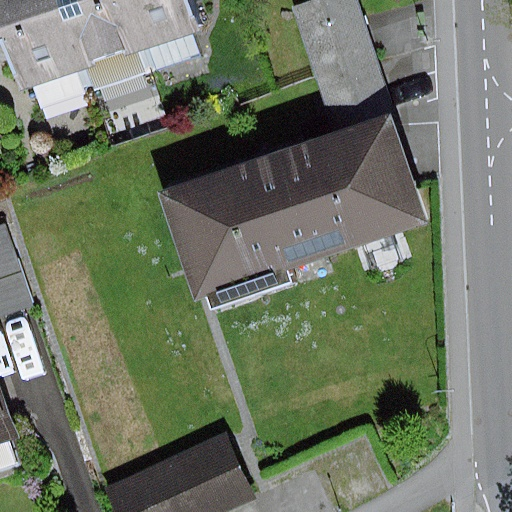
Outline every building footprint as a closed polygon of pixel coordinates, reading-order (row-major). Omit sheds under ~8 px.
[(4,0),(0,0),(0,39),(16,35),(4,0)] [(70,0),(4,0),(16,35),(35,90),(94,71),(70,0)] [(134,0),(70,0),(94,71),(151,53),(134,0)] [(134,0),(151,53),(209,35),(198,0),(134,0)] [(363,0),(333,0),(300,11),(337,127),(398,108),(363,0)] [(406,118),(186,189),(219,291),(326,256),(439,219),(406,118)] [(11,225),(0,229),(0,318),(40,304),(11,225)] [(0,367),(0,443),(22,436),(0,367)] [(228,434),(110,490),(120,511),(235,511),(260,500),(228,434)]
